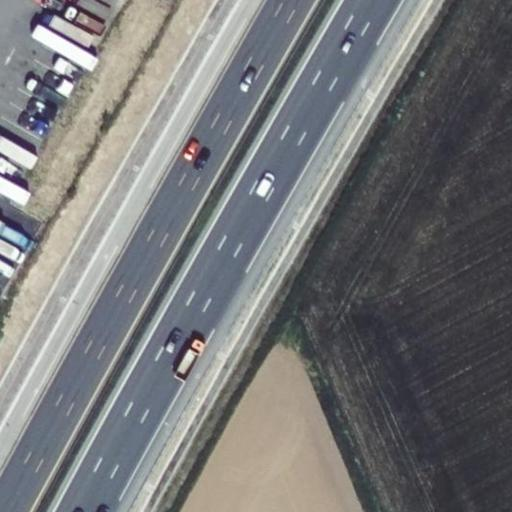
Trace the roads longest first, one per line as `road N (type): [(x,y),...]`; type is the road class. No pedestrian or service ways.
road 1 (motorway): [(81,511),(371,0)]
road 2 (motorway): [(289,0),(2,511)]
